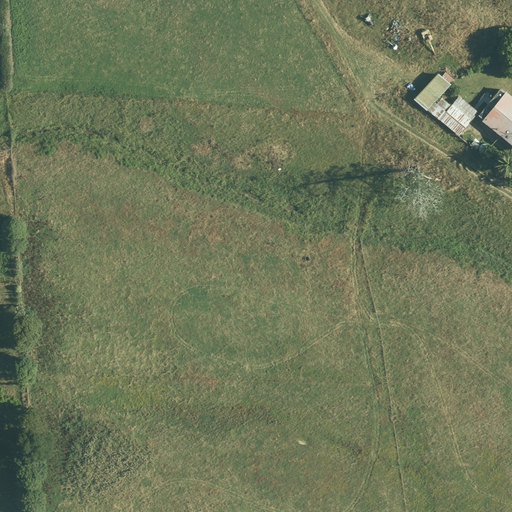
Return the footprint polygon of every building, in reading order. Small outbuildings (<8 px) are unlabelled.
[(474,25),(458,8),(434,30),(443,39),(455,28),(462,36),(474,25)] [(401,18),(391,15),(388,26),(398,29),(401,18)] [(452,85),(438,74),(416,100),(460,136),(479,112),(460,96),(452,106),(441,97),(452,85)] [(511,95),(502,88),(479,117),(511,143),(511,95)] [(484,142),(481,146),(474,140),(470,145),(475,149),(487,158),(494,150),(484,142)]
